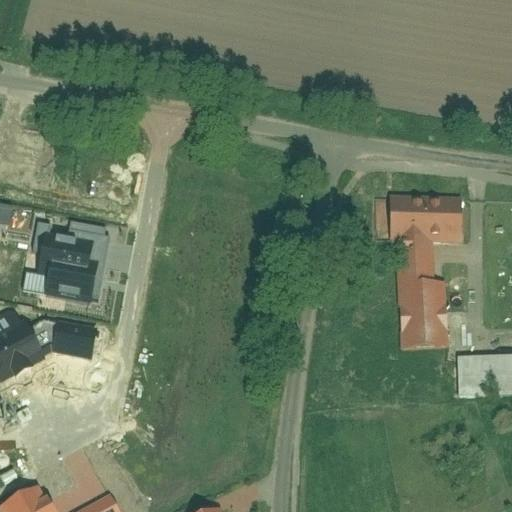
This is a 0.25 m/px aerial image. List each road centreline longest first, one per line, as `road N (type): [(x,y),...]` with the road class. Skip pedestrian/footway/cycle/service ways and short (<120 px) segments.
road 1 (residential): [(169,107),(109,404),(37,441)]
road 2 (residential): [(345,142),(315,246),(282,471),(284,511)]
road 3 (unclassified): [(345,142),(169,107)]
road 4 (unclassified): [(169,107),(0,78)]
road 5 (residential): [(511,166),(345,142)]
